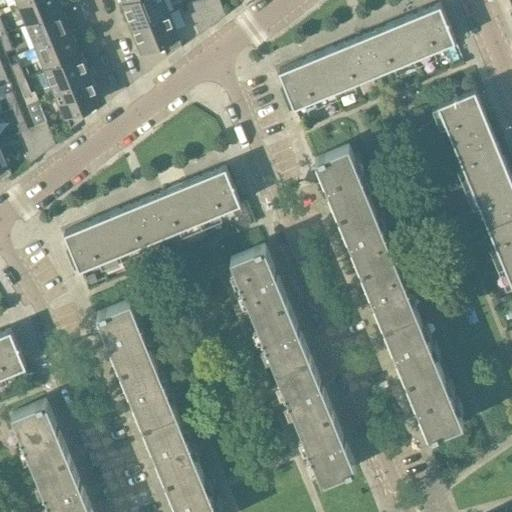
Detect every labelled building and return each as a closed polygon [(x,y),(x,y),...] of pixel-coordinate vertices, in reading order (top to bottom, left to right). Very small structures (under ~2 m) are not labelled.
[(57,0),(21,0),(19,1),(28,23),(61,10),(57,0)] [(130,0),(126,2),(125,1),(123,2),(133,25),(168,11),(163,0),(130,0)] [(194,0),(188,3),(199,29),(207,23),(198,0),(194,0)] [(218,0),(206,0),(214,18),(223,11),(218,0)] [(440,2),(399,19),(414,56),(455,39),(440,2)] [(61,10),(28,23),(37,45),(70,32),(61,10)] [(181,42),(168,11),(133,25),(142,49),(152,45),(154,50),(158,49),(158,50),(164,49),(166,54),(181,42)] [(399,19),(359,35),(374,72),(414,56),(399,19)] [(6,32),(0,34),(0,39),(5,51),(12,48),(6,32)] [(70,32),(37,45),(46,68),(79,54),(79,53),(70,32)] [(359,35),(319,52),(334,89),(374,72),(359,35)] [(79,54),(46,68),(55,90),(91,76),(81,52),(79,53),(79,54)] [(278,68),(294,105),(334,89),(319,52),(278,68)] [(10,64),(16,80),(24,76),(18,61),(10,64)] [(24,76),(16,80),(23,95),(31,92),(24,76)] [(91,76),(55,90),(70,126),(90,111),(89,111),(93,108),(91,103),(100,99),(91,76)] [(475,88),(438,103),(454,143),(491,128),(475,88)] [(18,105),(12,90),(4,93),(10,108),(18,105)] [(18,105),(10,108),(17,124),(24,121),(18,105)] [(45,120),(35,124),(44,146),(53,140),(45,120)] [(17,131),(28,158),(37,151),(27,127),(17,131)] [(491,128),(454,143),(471,183),(508,168),(491,128)] [(315,156),(327,185),(346,177),(347,181),(362,175),(349,143),(315,156)] [(0,144),(0,179),(11,171),(0,144)] [(225,164),(184,181),(200,218),(240,201),(225,164)] [(511,178),(508,168),(471,183),(487,223),(511,213),(511,178)] [(346,177),(327,185),(338,213),(372,199),(362,175),(347,181),(346,177)] [(184,181),(144,197),(160,234),(200,218),(184,181)] [(144,197),(104,214),(120,251),(160,234),(144,197)] [(372,199),(338,213),(349,239),(368,232),(370,237),(385,231),(372,199)] [(511,213),(487,223),(504,263),(511,259),(511,213)] [(104,214),(64,230),(79,268),(120,251),(104,214)] [(368,232),(349,239),(361,269),(395,255),(385,231),(370,237),(368,232)] [(231,256),(236,268),(240,280),(254,274),(256,279),(276,271),(264,242),(231,256)] [(395,255),(361,269),(372,296),(391,288),(393,292),(407,286),(395,255)] [(254,274),(240,280),(254,312),(287,298),(276,271),(256,279),(254,274)] [(391,288),(372,296),(384,325),(418,311),(407,286),(393,292),(391,288)] [(97,311),(109,340),(129,332),(130,335),(144,330),(130,297),(97,311)] [(287,298),(254,312),(263,335),(276,330),(278,334),(298,326),(287,298)] [(418,311),(384,325),(395,351),(414,344),(415,348),(430,342),(418,311)] [(276,330),(263,335),(277,368),(310,355),(298,326),(278,334),(276,330)] [(10,327),(0,331),(0,374),(26,364),(10,327)] [(129,332),(109,340),(120,367),(153,353),(144,330),(130,335),(129,332)] [(414,344),(395,351),(407,380),(440,367),(430,342),(415,348),(414,344)] [(153,353),(120,367),(131,394),(151,386),(153,391),(167,386),(153,353)] [(310,355),(277,368),(286,391),(299,386),(301,391),(321,383),(310,355)] [(440,367),(407,380),(418,406),(436,399),(438,404),(453,398),(440,367)] [(299,386),(286,391),(299,423),(332,409),(321,383),(301,391),(299,386)] [(151,386),(131,394),(143,423),(177,410),(167,386),(153,391),(151,386)] [(12,411),(17,423),(22,435),(36,429),(38,433),(57,425),(46,397),(12,411)] [(436,399),(418,406),(429,435),(463,421),(453,398),(438,404),(436,399)] [(332,409),(299,423),(309,446),(322,441),(324,445),(344,437),(332,409)] [(177,410),(143,423),(155,451),(174,442),(176,447),(190,441),(177,410)] [(57,425),(38,433),(36,429),(22,435),(35,466),(68,452),(57,425)] [(322,441),(309,446),(322,479),(355,466),(344,437),(324,445),(322,441)] [(174,442),(155,451),(166,478),(199,464),(190,441),(176,447),(174,442)] [(68,452),(35,466),(45,490),(59,484),(61,489),(80,481),(68,452)] [(199,464),(166,478),(177,506),(197,498),(199,502),(212,496),(199,464)] [(59,484),(45,490),(53,511),(81,511),(91,508),(80,481),(61,489),(59,484)] [(197,498),(177,506),(179,511),(218,511),(212,496),(199,502),(197,498)]
